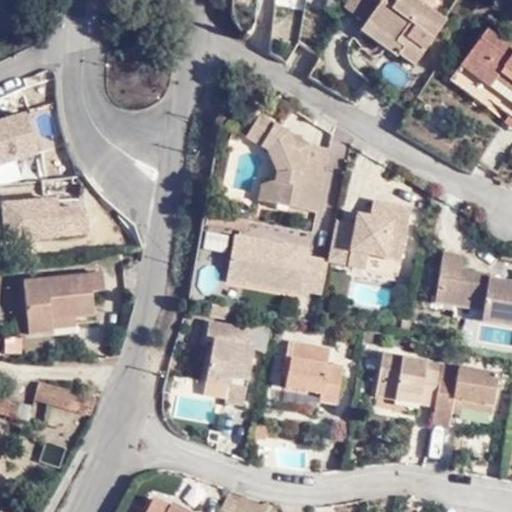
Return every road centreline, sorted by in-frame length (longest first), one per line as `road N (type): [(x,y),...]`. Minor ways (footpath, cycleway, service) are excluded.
road 1 (residential): [(120,431),(287,490),(414,478),(511,498)]
road 2 (tertiary): [(120,431),(172,174)]
road 3 (residential): [(172,174),(89,124),(80,91),(85,0)]
road 4 (tertiary): [(196,0),(172,174)]
